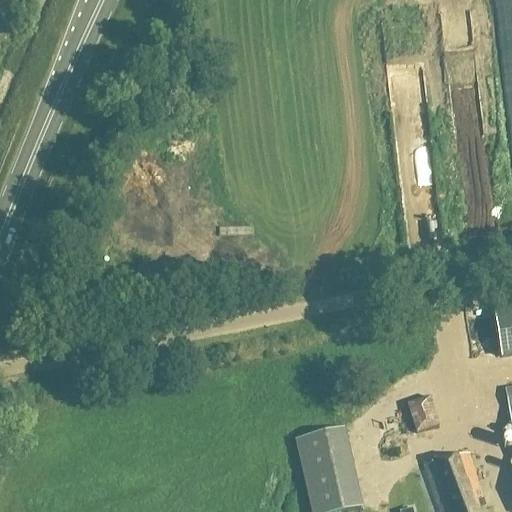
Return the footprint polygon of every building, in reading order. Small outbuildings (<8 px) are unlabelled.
[(481,100),(459,104),(466,134),(487,130),(481,100)] [(432,110),(403,112),(405,142),(418,142),(418,140),(433,139),(432,110)] [(433,220),(416,220),(417,236),(433,235),(433,220)] [(511,294),(491,298),(500,358),(511,355),(511,294)] [(428,399),(407,405),(416,434),(438,427),(428,399)] [(344,429),(294,440),(310,511),(348,511),(362,509),(344,429)] [(438,511),(493,511),(489,511),(487,511),(469,454),(424,469),(438,511)]
